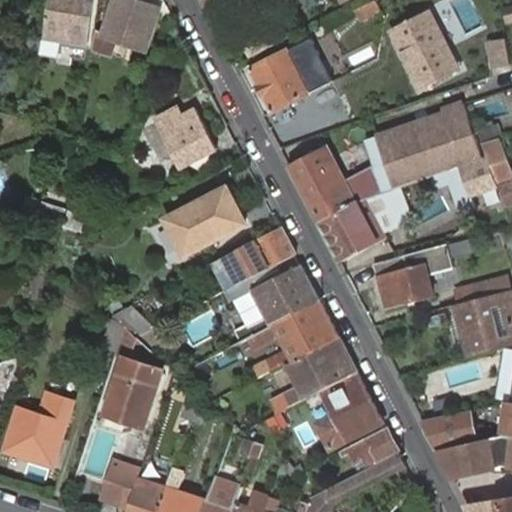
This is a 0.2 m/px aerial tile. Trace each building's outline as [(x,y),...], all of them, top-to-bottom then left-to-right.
[(96,0),(51,0),(44,42),(87,51),(96,0)] [(126,0),(119,0),(103,52),(114,55),(118,41),(150,51),(162,11),(126,0)] [(379,0),(377,0),(360,9),(365,18),(384,8),(379,0)] [(395,31),(424,86),(460,69),(433,12),(395,31)] [(495,67),(511,63),(511,58),(509,37),(490,40),(495,67)] [(40,65),(44,42),(31,41),(27,62),(40,65)] [(255,70),(275,111),(321,89),(301,47),(255,70)] [(184,106),(177,110),(181,120),(189,116),(184,106)] [(477,133),(467,106),(441,115),(459,169),(466,166),(491,158),(486,144),(484,138),(477,133)] [(181,120),(177,110),(160,119),(185,168),(221,149),(200,109),(189,116),(181,120)] [(459,169),(441,115),(369,140),(377,165),(378,169),(389,167),(396,190),(459,169)] [(498,128),(477,133),(484,138),(486,144),(501,139),(498,128)] [(511,169),(501,139),(486,144),(491,158),(500,184),(511,181),(511,169)] [(291,165),(321,222),(360,201),(369,198),(374,196),(384,193),(381,186),(366,193),(357,174),(347,178),(330,145),(291,165)] [(500,184),(491,158),(466,166),(479,204),(504,196),(500,184)] [(377,165),(357,174),(366,193),(381,186),(384,193),(394,190),(396,190),(389,167),(378,169),(377,165)] [(511,181),(500,184),(504,196),(508,206),(511,204),(511,181)] [(188,252),(213,239),(254,218),(236,184),(196,206),(170,219),(188,252)] [(396,197),(394,190),(384,193),(374,196),(377,204),(396,197)] [(360,201),(321,222),(342,263),(389,239),(369,198),(360,201)] [(299,254),(284,226),(247,246),(232,254),(246,282),(262,274),(299,254)] [(454,268),(449,245),(376,264),(387,309),(434,296),(429,275),(454,268)] [(49,273),(56,252),(43,250),(35,278),(49,273)] [(305,265),(299,254),(262,274),(246,282),(252,293),(305,267),(305,265)] [(324,301),(305,267),(252,293),(265,318),(246,327),(252,339),(324,301)] [(464,304),(498,295),(495,282),(461,290),(464,304)] [(464,352),(509,341),(498,295),(464,304),(443,309),(453,347),(462,345),(464,352)] [(342,337),(324,301),(252,339),(249,341),(254,351),(280,338),(294,362),(342,337)] [(154,330),(130,308),(116,315),(127,326),(140,338),(154,330)] [(127,326),(116,315),(103,349),(118,353),(127,326)] [(361,373),(342,337),(294,362),(288,365),(300,388),(276,400),(284,415),(324,393),(361,373)] [(165,369),(128,357),(110,411),(148,423),(165,369)] [(222,366),(217,358),(184,376),(189,383),(222,366)] [(0,375),(0,389),(10,392),(21,359),(3,364),(0,375)] [(387,422),(361,373),(324,393),(336,418),(321,426),(334,450),(387,422)] [(23,410),(8,453),(55,469),(75,404),(49,395),(43,416),(23,410)] [(482,408),(472,410),(476,426),(485,424),(482,408)] [(472,410),(424,420),(440,451),(488,437),(485,424),(476,426),(472,410)] [(81,471),(103,478),(116,435),(94,428),(81,471)] [(402,452),(390,429),(353,449),(365,472),(402,452)] [(488,437),(440,451),(450,469),(453,475),(509,461),(511,461),(511,433),(510,433),(504,433),(488,437)] [(245,455),(254,457),(257,446),(251,445),(249,446),(245,455)] [(257,446),(254,457),(259,458),(264,447),(257,446)] [(409,465),(402,452),(365,472),(340,486),(346,497),(409,465)] [(160,511),(168,488),(157,485),(154,494),(141,489),(144,482),(139,480),(128,511),(160,511)] [(154,494),(157,485),(144,482),(141,489),(154,494)] [(340,486),(333,489),(316,498),(314,503),(310,511),(326,511),(335,504),(349,503),(346,497),(340,486)] [(176,491),(168,488),(160,511),(204,511),(208,501),(203,500),(200,509),(173,500),(176,491)] [(200,509),(203,500),(176,491),(173,500),(200,509)] [(270,511),(276,497),(265,493),(259,509),(238,502),(236,510),(235,511),(270,511)] [(278,511),(283,500),(276,497),(270,511),(310,511),(314,503),(309,502),(305,511),(278,511)] [(511,511),(511,499),(468,506),(471,511),(511,511)] [(204,511),(235,511),(236,510),(230,508),(228,511),(210,511),(214,503),(208,501),(204,511)] [(228,511),(230,508),(214,503),(210,511),(228,511)]
